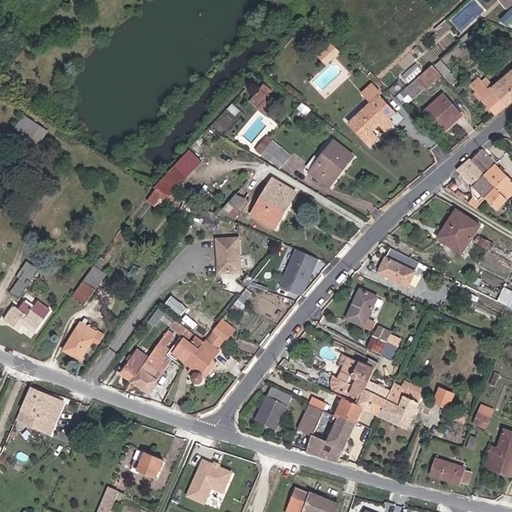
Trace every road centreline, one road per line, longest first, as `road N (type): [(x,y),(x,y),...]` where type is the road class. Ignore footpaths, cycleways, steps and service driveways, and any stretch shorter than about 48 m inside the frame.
road 1 (residential): [(511,115),(376,232),(212,431)]
road 2 (residential): [(212,431),(469,504)]
road 3 (residential): [(0,355),(212,431)]
